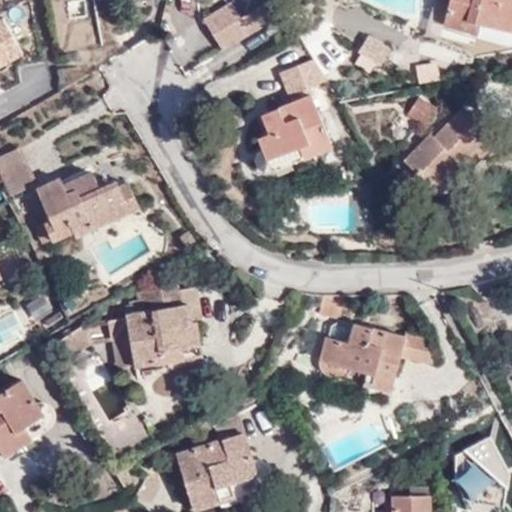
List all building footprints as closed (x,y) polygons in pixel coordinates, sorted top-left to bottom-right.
[(511,0),(445,0),(439,24),(463,32),(467,20),(511,33),(511,0)] [(0,77),(26,60),(5,19),(0,21),(0,77)] [(323,80),(312,57),(279,71),(281,74),(288,92),(307,86),(323,80)] [(307,86),(288,92),(291,100),(310,93),(307,86)] [(310,93),(291,100),(261,112),(266,127),(256,131),(265,157),(306,139),(310,151),(330,144),(310,93)] [(440,107),(420,95),(407,117),(427,128),(440,107)] [(442,205),(458,192),(450,181),(461,172),(466,179),(500,149),(465,109),(435,137),(432,134),(403,160),(442,205)] [(35,180),(17,144),(0,152),(0,171),(9,192),(35,180)] [(74,231),(96,222),(92,213),(124,198),(118,183),(113,173),(96,180),(84,162),(38,183),(43,197),(41,198),(50,218),(37,225),(44,241),(72,227),(74,231)] [(450,181),(458,192),(469,181),(466,179),(461,172),(450,181)] [(92,213),(96,222),(138,202),(128,178),(118,183),(124,198),(92,213)] [(172,289),(175,308),(188,306),(190,319),(198,317),(202,317),(198,285),(172,289)] [(132,316),(128,317),(128,322),(135,370),(163,366),(160,349),(202,344),(198,317),(190,319),(188,306),(175,308),(154,311),(153,298),(144,299),(143,293),(134,295),(135,303),(130,304),(132,316)] [(330,321),(336,298),(316,298),(312,318),(330,321)] [(90,342),(86,321),(59,337),(69,354),(90,342)] [(398,355),(403,335),(353,321),(348,340),(324,335),(318,358),(365,370),(363,382),(390,389),(398,355)] [(135,370),(128,322),(111,324),(118,373),(135,370)] [(404,329),(403,335),(398,355),(430,360),(426,335),(404,329)] [(160,349),(163,366),(204,360),(202,344),(160,349)] [(36,408),(17,380),(0,390),(0,456),(2,460),(24,446),(10,425),(36,408)] [(250,476),(245,461),(237,433),(171,453),(187,511),(191,511),(212,507),(208,490),(250,476)] [(257,460),(245,461),(250,476),(208,490),(212,507),(259,492),(265,480),(264,468),(257,460)] [(426,511),(428,494),(385,494),(385,511),(426,511)]
